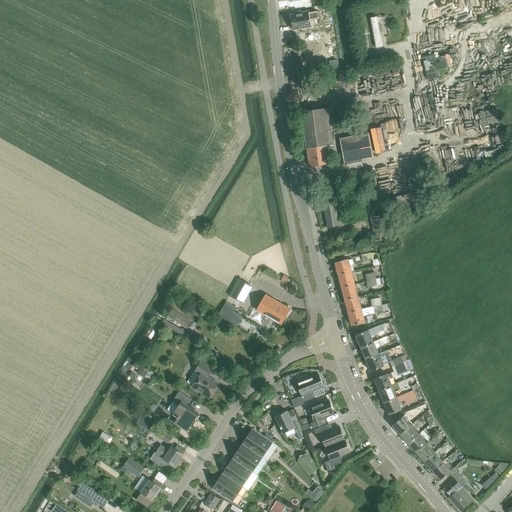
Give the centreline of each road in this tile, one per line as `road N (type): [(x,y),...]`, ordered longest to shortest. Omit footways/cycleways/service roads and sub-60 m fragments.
road 1 (unclassified): [(335,339),(294,176),(272,0)]
road 2 (residential): [(165,511),(242,398),(295,353),(335,339)]
road 3 (residential): [(447,511),(372,425),(343,364)]
